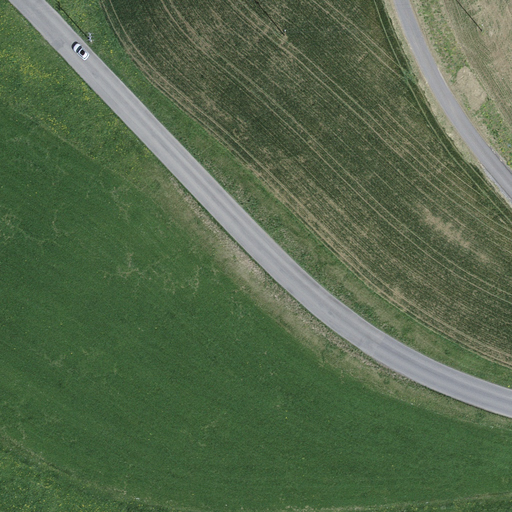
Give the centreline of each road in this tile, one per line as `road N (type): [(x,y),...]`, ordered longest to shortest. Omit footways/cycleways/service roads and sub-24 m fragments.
road 1 (tertiary): [(27,0),(323,307),(418,367),(511,402)]
road 2 (unclassified): [(511,204),(424,77),(393,0)]
road 3 (track): [(0,453),(120,511)]
